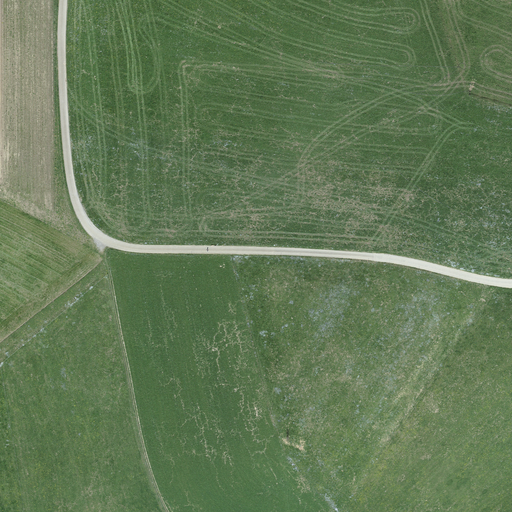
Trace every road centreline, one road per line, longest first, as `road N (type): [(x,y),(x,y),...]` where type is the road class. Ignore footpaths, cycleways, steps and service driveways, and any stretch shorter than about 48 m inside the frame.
road 1 (track): [(511,283),(360,255),(136,248),(99,236)]
road 2 (track): [(99,236),(70,182),(63,0)]
